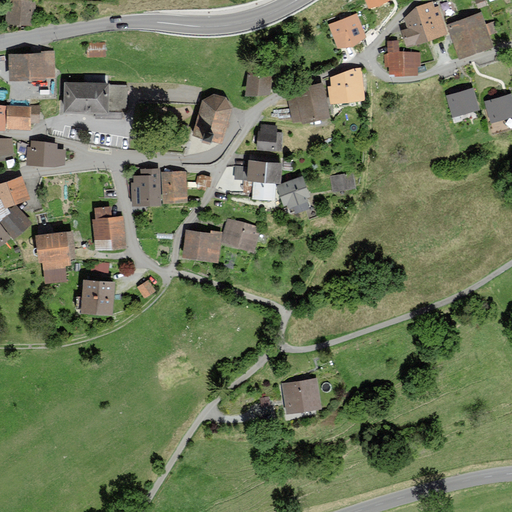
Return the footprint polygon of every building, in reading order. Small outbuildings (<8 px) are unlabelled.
[(36,1),(23,0),(9,0),(8,23),(35,25),(36,1)] [(432,3),(417,8),(428,40),(447,33),(438,7),(434,8),(432,3)] [(402,30),(407,46),(428,40),(417,8),(406,18),(409,28),(402,30)] [(356,15),(331,24),(339,46),(364,37),(356,15)] [(491,45),(480,15),(451,25),(462,56),(491,45)] [(418,76),(419,52),(400,52),(400,42),(391,41),(391,54),(385,54),(385,67),(390,67),(390,73),(397,73),(397,76),(418,76)] [(56,51),(11,55),(13,80),(58,77),(56,51)] [(272,67),(248,66),(247,94),(272,94),(272,67)] [(367,99),(362,66),(332,78),(333,85),(329,86),(332,104),(367,99)] [(112,83),(68,82),(67,112),(113,113),(114,99),(126,99),(126,86),(112,86),(112,83)] [(329,117),(322,84),(289,91),(295,120),(302,119),(303,122),(329,117)] [(478,109),(472,89),(448,95),(454,116),(478,109)] [(221,141),(232,109),(227,98),(215,94),(203,101),(194,134),(221,141)] [(511,115),(511,101),(510,95),(487,102),(492,121),(511,115)] [(37,106),(8,105),(7,128),(32,129),(32,123),(37,123),(37,106)] [(278,125),(262,125),(262,133),(259,133),(259,149),(283,149),(283,132),(278,132),(278,125)] [(0,156),(13,155),(11,138),(0,138),(0,156)] [(58,144),(32,143),(32,148),(28,147),(27,164),(66,165),(67,152),(58,151),(58,144)] [(282,163),(251,160),(249,179),(280,182),(282,163)] [(160,179),(159,169),(141,170),(142,177),(134,178),(136,204),(160,202),(158,179),(160,179)] [(186,171),(164,174),(167,202),(190,199),(186,171)] [(358,187),(354,171),(331,178),(336,194),(358,187)] [(310,195),(302,176),(277,186),(285,205),(288,204),(289,207),(293,206),(296,213),(303,210),(309,207),(307,201),(309,200),(307,196),(310,195)] [(29,197),(21,177),(0,184),(0,191),(5,206),(29,197)] [(276,183),(253,181),(252,199),(275,200),(276,183)] [(0,216),(8,212),(0,197),(0,216)] [(31,223),(17,205),(12,209),(14,211),(2,221),(15,236),(31,223)] [(126,248),(122,217),(111,218),(110,208),(97,209),(98,221),(94,221),(97,251),(126,248)] [(261,228),(228,220),(223,243),(256,251),(261,228)] [(0,243),(9,238),(0,224),(0,243)] [(221,234),(187,230),(184,257),(218,261),(221,234)] [(69,265),(67,233),(37,235),(39,262),(44,262),(46,281),(65,280),(64,265),(69,265)] [(113,313),(114,283),(85,281),(83,311),(113,313)] [(154,290),(148,281),(139,287),(144,296),(154,290)] [(320,407),(316,379),(284,384),(288,412),(320,407)]
